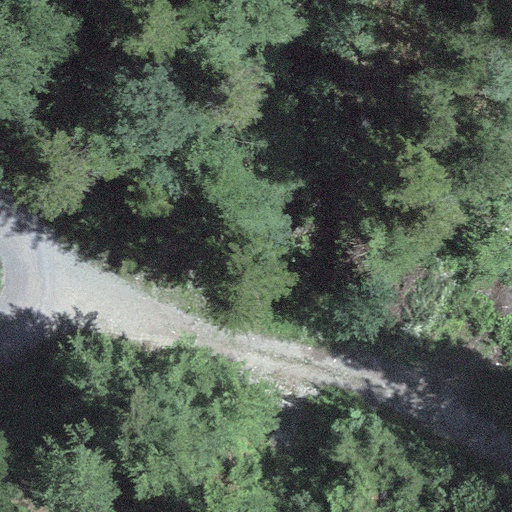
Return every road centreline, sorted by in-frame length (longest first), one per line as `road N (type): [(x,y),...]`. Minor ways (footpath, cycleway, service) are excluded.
road 1 (track): [(511,436),(426,371),(37,291)]
road 2 (track): [(0,219),(27,252),(37,291),(17,321),(0,329)]
